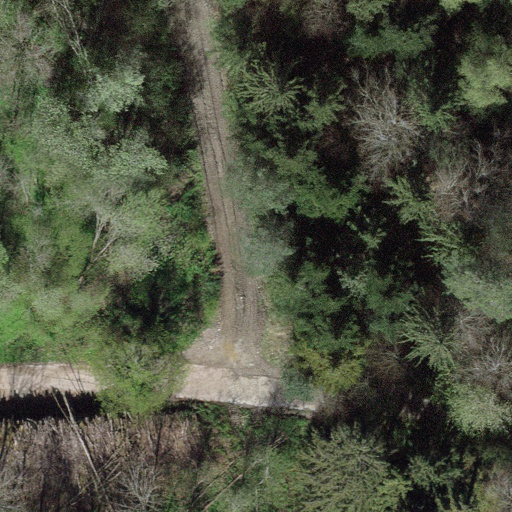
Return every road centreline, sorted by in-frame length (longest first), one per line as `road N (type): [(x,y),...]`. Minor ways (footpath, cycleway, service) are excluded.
road 1 (track): [(511,404),(335,404),(137,378),(0,385)]
road 2 (track): [(187,0),(225,171),(252,392)]
